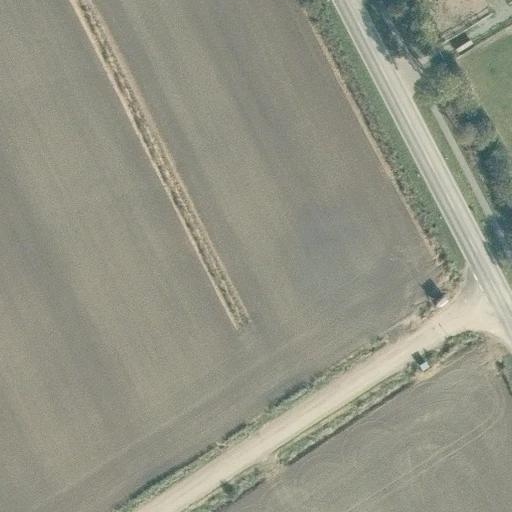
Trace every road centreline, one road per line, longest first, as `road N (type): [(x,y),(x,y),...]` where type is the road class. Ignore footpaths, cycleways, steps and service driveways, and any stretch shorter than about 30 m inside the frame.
road 1 (unclassified): [(161,511),(495,296)]
road 2 (tertiary): [(345,0),(495,296)]
